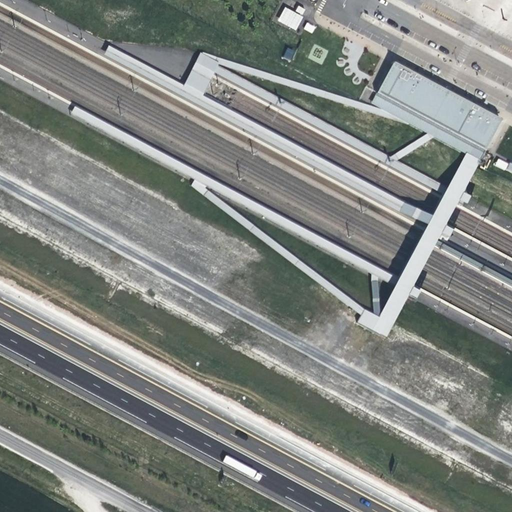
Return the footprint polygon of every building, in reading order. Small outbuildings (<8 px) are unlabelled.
[(278,22),(297,30),(303,15),(283,7),(278,22)] [(313,28),(306,25),(304,29),(311,33),(313,28)] [(182,86),(107,47),(102,55),(428,229),(433,220),(194,93),(182,86)] [(283,57),(291,61),(295,51),(288,47),(283,57)] [(382,111),(202,52),(202,54),(200,53),(182,86),(194,93),(207,69),(211,62),(413,128),(382,111)] [(442,90),(391,63),(375,93),(374,94),(424,121),(482,152),(483,151),(499,121),(495,118),(442,90)] [(461,194),(478,163),(484,151),(483,151),(482,152),(424,121),(374,94),(369,104),(382,111),(413,128),(424,133),(430,136),(466,157),(450,188),(446,195),(433,220),(428,229),(400,281),(396,288),(379,321),(370,316),(361,311),(359,316),(357,320),(355,323),(373,333),(384,339),(392,324),(408,295),(411,288),(440,234),(444,227),(457,201),(461,194)] [(400,281),(201,175),(74,108),(71,115),(195,181),(193,185),(343,309),(357,320),(359,316),(361,311),(296,261),(213,190),(371,274),(375,276),(379,279),(396,288),(400,281)] [(424,133),(389,156),(392,158),(395,159),(430,136),(424,133)] [(498,159),(494,165),(504,170),(508,163),(498,159)] [(463,191),(459,200),(467,204),(471,195),(463,191)] [(379,321),(379,279),(375,276),(371,274),(370,316),(379,321)]
